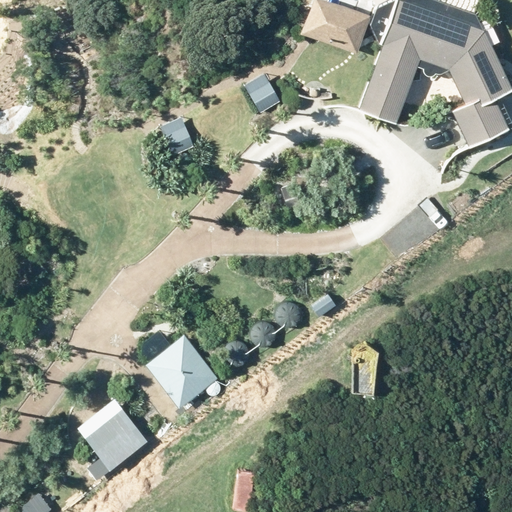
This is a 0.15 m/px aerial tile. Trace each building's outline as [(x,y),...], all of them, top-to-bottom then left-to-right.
[(370,14),(322,0),(309,0),(299,35),(358,53),(370,14)] [(441,63),(451,59),(465,91),(452,96),(470,134),(510,115),(496,85),(511,77),(511,75),(477,3),(467,0),(376,0),(372,15),(379,30),(385,32),(361,99),(397,112),(417,55),(423,58),(423,61),(424,63),(426,65),(428,66),(431,66),(434,65),(436,63),(441,63)] [(245,87),(261,114),(281,102),(265,75),(245,87)] [(174,156),(194,147),(182,120),(162,129),(174,156)] [(451,174),(417,205),(438,229),(473,198),(451,174)] [(385,264),(374,251),(344,276),(355,289),(385,264)] [(181,408),(218,382),(186,337),(173,348),(160,330),(139,347),(151,363),(149,365),(181,408)] [(349,348),(349,394),(372,396),(377,351),(367,344),(349,348)] [(112,473),(149,444),(114,400),(77,428),(112,473)] [(15,504),(22,511),(50,511),(60,505),(42,482),(15,504)]
